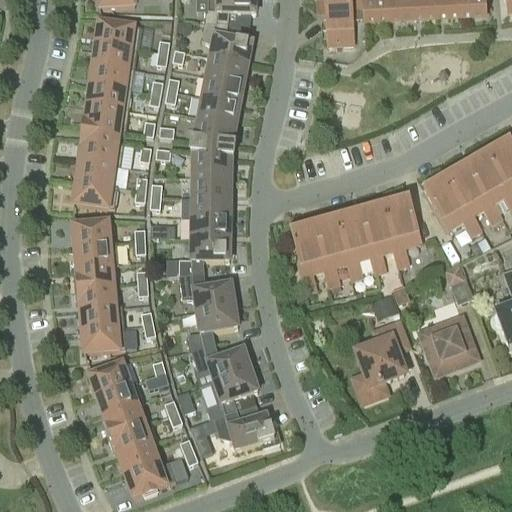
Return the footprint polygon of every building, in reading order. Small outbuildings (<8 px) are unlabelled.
[(97,0),(99,15),(135,12),(133,0),(97,0)] [(208,0),(208,19),(205,19),(205,29),(227,31),(229,19),(255,20),(255,0),(208,0)] [(362,0),(363,2),(363,15),(364,26),(389,25),(387,0),(362,0)] [(387,0),(389,25),(413,24),(411,0),(387,0)] [(411,0),(413,24),(437,22),(435,0),(411,0)] [(435,0),(437,22),(461,21),(459,0),(435,0)] [(459,0),(461,21),(485,20),(484,0),(459,0)] [(351,15),(363,15),(363,2),(325,4),(327,52),(353,51),(351,15)] [(98,28),(95,50),(137,56),(140,34),(98,28)] [(226,44),(227,31),(205,29),(201,46),(213,51),(210,63),(248,70),(252,49),(226,44)] [(159,48),(158,60),(168,61),(169,49),(159,48)] [(92,71),(134,76),(137,56),(95,50),(92,71)] [(172,68),(182,70),(184,59),(174,57),(172,68)] [(167,73),(168,61),(158,60),(156,71),(167,73)] [(248,70),(210,63),(207,83),(244,90),(248,70)] [(90,91),(131,96),(134,76),(92,71),(90,91)] [(244,90),(207,83),(203,103),(240,110),(244,90)] [(169,85),(167,97),(176,98),(178,86),(169,85)] [(153,88),(151,100),(160,102),(163,90),(153,88)] [(87,111),(128,117),(131,96),(90,91),(87,111)] [(174,110),(176,98),(167,97),(165,109),(174,110)] [(158,113),(160,102),(151,100),(148,112),(158,113)] [(199,123),(236,130),(240,110),(203,103),(199,123)] [(125,139),(127,128),(128,117),(87,111),(86,120),(82,119),(80,133),(84,134),(83,139),(82,146),(79,145),(77,159),(80,159),(79,168),(114,173),(120,174),(120,172),(123,151),(117,151),(118,144),(119,139),(125,139)] [(193,160),(192,184),(230,185),(231,165),(233,165),(234,158),(235,150),(232,150),(236,130),(199,123),(194,146),(192,145),(191,153),(190,160),(193,160)] [(155,130),(145,128),(143,141),(153,142),(155,130)] [(174,135),(160,134),(159,143),(173,145),(174,135)] [(511,152),(508,146),(486,158),(510,199),(511,198),(511,152)] [(149,169),(151,155),(141,154),(139,167),(149,169)] [(171,157),(156,156),(155,166),(170,167),(171,157)] [(511,198),(510,199),(486,158),(466,170),(489,212),(493,210),(504,203),(511,217),(511,198)] [(114,173),(79,168),(76,188),(112,193),(112,192),(118,192),(112,191),(114,173)] [(489,212),(466,170),(445,182),(469,224),(472,222),(483,215),(491,229),(501,224),(493,210),(489,212)] [(472,222),(469,224),(445,182),(423,194),(447,236),(462,227),(470,241),(480,236),(472,222)] [(136,184),(135,196),(145,197),(146,185),(136,184)] [(192,204),(230,205),(230,185),(192,184),(192,204)] [(76,188),(73,210),(114,216),(118,192),(112,192),(112,193),(76,188)] [(151,191),(150,203),(161,204),(161,192),(151,191)] [(144,209),(145,197),(135,196),(134,208),(144,209)] [(160,216),(161,204),(150,203),(150,215),(160,216)] [(192,225),(230,225),(230,205),(192,204),(192,225)] [(420,250),(408,204),(384,210),(396,256),(393,257),(397,273),(408,270),(404,254),(420,250)] [(396,256),(384,210),(361,216),(373,263),(370,264),(374,279),(385,276),(381,261),(393,257),(396,256)] [(373,263),(361,216),(337,223),(350,269),(347,270),(351,286),(362,283),(357,267),(358,267),(362,278),(372,276),(369,264),(370,264),(373,263)] [(350,269),(337,223),(314,229),(327,276),(324,277),(328,292),(339,289),(334,274),(347,270),(350,269)] [(230,225),(192,225),(191,244),(229,246),(230,225)] [(72,232),(74,254),(116,250),(116,249),(110,250),(108,229),(72,232)] [(316,295),(311,280),(324,277),(327,276),(314,229),(290,236),(303,281),(300,282),(305,298),(316,295)] [(160,232),(151,232),(150,244),(159,245),(160,232)] [(134,237),(135,249),(144,248),(144,236),(134,237)] [(178,282),(204,280),(203,267),(229,268),(229,246),(191,244),(191,267),(179,267),(178,282)] [(471,251),(475,259),(481,255),(477,247),(471,251)] [(145,260),(144,248),(135,249),(135,261),(145,260)] [(116,250),(74,254),(76,274),(112,272),(118,271),(116,250)] [(165,265),(164,280),(175,281),(176,266),(165,265)] [(465,286),(459,270),(443,277),(449,293),(465,286)] [(74,296),(114,293),(112,272),(76,274),(77,283),(73,283),(74,296)] [(511,277),(503,281),(511,304),(511,312),(495,318),(494,325),(495,330),(500,332),(509,354),(511,352),(511,277)] [(136,279),(137,291),(147,290),(146,278),(136,279)] [(205,294),(204,280),(178,282),(182,305),(195,306),(196,318),(234,312),(230,290),(205,294)] [(147,302),(147,290),(137,291),(138,302),(147,302)] [(410,307),(403,292),(392,297),(398,312),(410,307)] [(115,313),(114,293),(74,296),(76,309),(79,309),(80,317),(121,313),(121,312),(115,313)] [(296,303),(298,312),(308,310),(307,301),(296,303)] [(397,317),(390,301),(373,308),(380,324),(397,317)] [(187,334),(190,357),(215,351),(212,338),(237,334),(234,312),(196,318),(198,329),(187,334)] [(123,334),(123,332),(121,313),(80,317),(81,338),(123,334)] [(141,321),(143,332),(153,330),(150,319),(141,321)] [(469,340),(467,341),(461,325),(420,340),(426,356),(424,357),(427,367),(429,366),(435,381),(476,366),(471,350),(473,350),(469,340)] [(155,342),(153,330),(143,332),(145,344),(155,342)] [(363,409),(385,400),(381,389),(403,381),(395,358),(406,354),(398,331),(375,340),(379,351),(357,360),(365,382),(354,386),(363,409)] [(125,356),(123,334),(81,338),(83,360),(125,356)] [(218,364),(215,351),(190,357),(198,379),(210,378),(214,389),(250,377),(243,356),(218,364)] [(152,370),(155,382),(164,379),(162,368),(152,370)] [(122,370),(88,382),(96,403),(129,390),(122,370)] [(209,412),(214,425),(236,418),(233,406),(257,398),(250,377),(214,389),(221,408),(209,412)] [(167,391),(164,379),(155,382),(158,393),(167,391)] [(129,390),(96,403),(103,423),(137,410),(137,411),(143,409),(135,388),(129,390)] [(188,397),(179,399),(183,417),(192,416),(188,397)] [(177,418),(173,407),(164,411),(168,422),(177,418)] [(106,431),(103,432),(107,444),(144,431),(144,430),(149,428),(150,429),(149,427),(144,429),(137,411),(137,410),(103,423),(106,431)] [(181,429),(177,418),(168,422),(173,433),(181,429)] [(236,418),(214,425),(217,436),(219,443),(231,446),(234,457),(258,450),(258,451),(262,450),(263,454),(279,449),(275,436),(271,437),(270,433),(266,421),(240,429),(236,418)] [(151,452),(158,449),(150,429),(149,428),(144,430),(144,431),(107,444),(112,456),(115,455),(118,463),(151,451),(151,452)] [(179,450),(184,461),(193,457),(188,446),(179,450)] [(158,470),(151,452),(151,451),(118,463),(125,482),(158,470)] [(198,468),(193,457),(184,461),(188,472),(198,468)] [(159,473),(158,470),(125,482),(132,504),(143,500),(144,503),(157,498),(156,495),(166,491),(177,487),(170,469),(159,473)]
